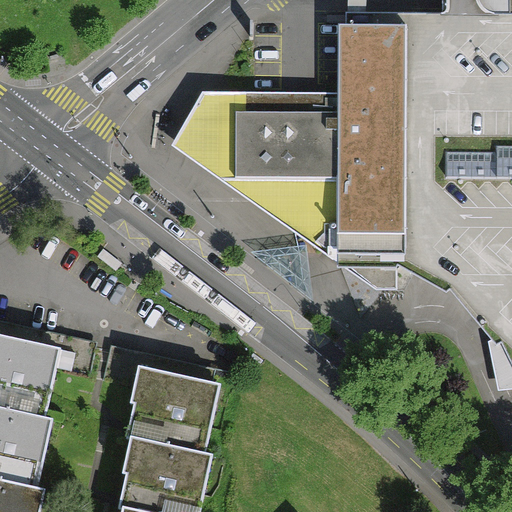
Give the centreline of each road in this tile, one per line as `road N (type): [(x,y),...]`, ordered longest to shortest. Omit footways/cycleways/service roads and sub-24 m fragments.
road 1 (tertiary): [(482,511),(347,381),(48,148)]
road 2 (residential): [(48,148),(212,0)]
